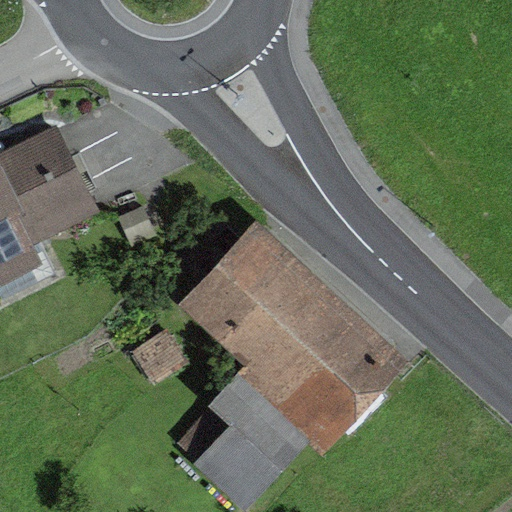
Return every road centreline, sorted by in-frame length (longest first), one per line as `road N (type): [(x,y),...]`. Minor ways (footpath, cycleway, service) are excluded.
road 1 (secondary): [(332,209),(511,376)]
road 2 (secondary): [(159,66),(245,153),(332,209)]
road 3 (secondary): [(332,209),(274,65),(261,1)]
road 4 (secondary): [(159,66),(221,50),(261,1)]
